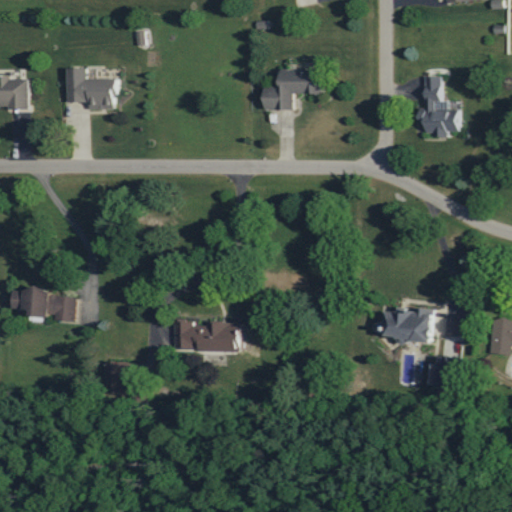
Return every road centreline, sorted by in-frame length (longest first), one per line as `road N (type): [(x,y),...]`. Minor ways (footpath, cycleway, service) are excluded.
road 1 (residential): [(511,239),(374,173),(0,172)]
road 2 (residential): [(0,506),(126,482),(222,497),(249,511)]
road 3 (residential): [(382,0),(374,173)]
